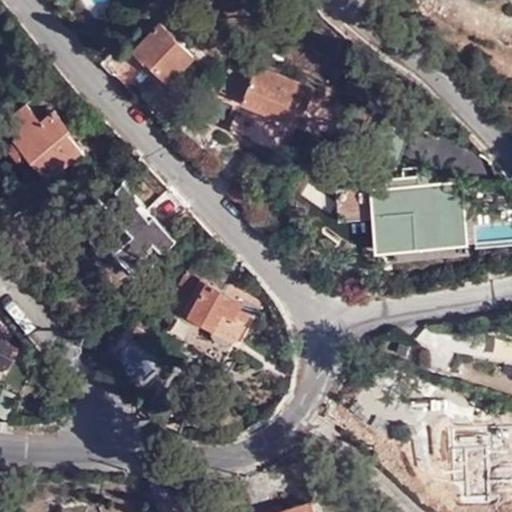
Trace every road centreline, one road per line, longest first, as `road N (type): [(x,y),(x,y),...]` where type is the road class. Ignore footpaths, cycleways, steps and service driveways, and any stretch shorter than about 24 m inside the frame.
road 1 (residential): [(30,0),(160,151),(338,333)]
road 2 (residential): [(131,453),(93,371),(0,266)]
road 3 (residential): [(361,0),(511,153)]
road 4 (residential): [(304,408),(248,453),(131,453)]
road 5 (residential): [(511,289),(350,319),(338,333)]
road 6 (residential): [(304,408),(419,511)]
road 7 (residential): [(131,453),(0,446)]
